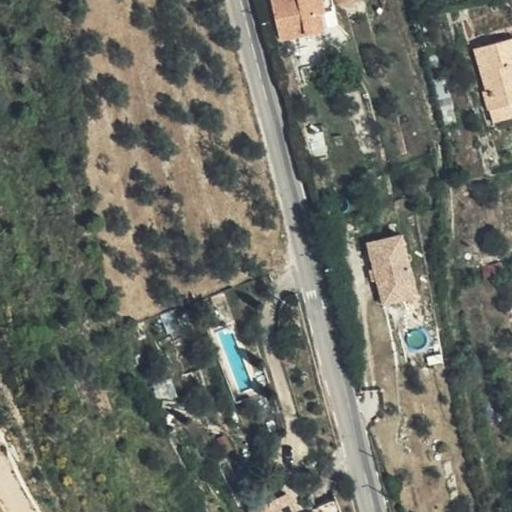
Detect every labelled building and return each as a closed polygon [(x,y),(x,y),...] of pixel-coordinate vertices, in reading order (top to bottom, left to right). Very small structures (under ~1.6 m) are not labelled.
[(277,0),(284,33),(325,23),(321,6),(328,4),(327,0),(277,0)] [(321,6),(325,23),(341,19),(336,0),(327,0),(328,4),(321,6)] [(488,109),(509,103),(511,102),(511,38),(475,49),(486,91),(484,92),(488,109)] [(511,119),(511,112),(509,103),(488,109),(492,124),(511,119)] [(407,235),(369,241),(379,309),(418,303),(407,235)] [(345,511),(337,489),(313,499),(315,506),(302,511),(289,482),(251,498),(257,511),(345,511)]
